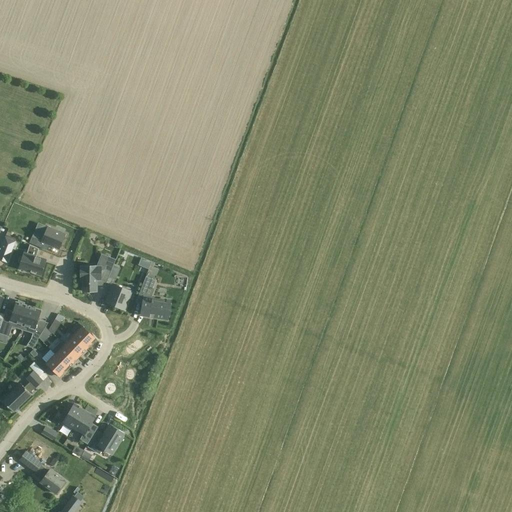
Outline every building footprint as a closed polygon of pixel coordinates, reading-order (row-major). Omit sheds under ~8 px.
[(32,236),(29,242),(46,250),(48,245),(59,249),(66,235),(47,227),(41,240),(32,236)] [(36,257),(39,249),(29,245),(26,255),(22,269),(41,275),(46,260),(36,257)] [(81,266),(81,280),(83,280),(83,291),(97,291),(97,280),(101,280),(106,283),(109,277),(113,266),(116,260),(108,257),(104,268),(97,268),(97,266),(81,266)] [(154,279),(159,269),(150,265),(146,275),(154,279)] [(113,266),(109,277),(115,279),(120,268),(113,266)] [(143,284),(140,291),(146,294),(145,298),(144,297),(141,315),(164,319),(167,304),(153,302),(153,299),(151,298),(155,289),(152,288),(155,280),(146,277),(143,284)] [(105,302),(124,310),(131,292),(112,285),(105,302)] [(16,302),(11,317),(4,314),(0,326),(0,333),(9,337),(12,327),(22,330),(29,307),(24,305),(24,303),(18,301),(17,303),(16,302)] [(41,310),(29,307),(22,330),(32,334),(31,339),(37,341),(43,331),(45,327),(48,323),(38,320),(41,310)] [(65,317),(58,314),(55,319),(60,322),(65,317)] [(82,326),(73,335),(87,349),(96,339),(82,326)] [(45,327),(43,331),(48,336),(51,333),(45,327)] [(73,335),(64,345),(78,358),(87,349),(73,335)] [(78,358),(64,345),(61,341),(52,351),(55,354),(69,367),(78,358)] [(55,354),(46,364),(60,377),(69,367),(55,354)] [(1,401),(12,413),(31,396),(29,394),(34,388),(35,389),(43,381),(34,371),(26,379),(29,383),(24,388),(20,384),(1,401)] [(85,410),(74,404),(69,413),(65,410),(58,421),(73,430),(85,410)] [(85,410),(73,430),(82,436),(80,440),(87,444),(97,429),(90,425),(95,416),(85,410)] [(97,432),(88,447),(99,454),(102,449),(111,454),(124,434),(110,425),(103,435),(97,432)] [(58,434),(46,427),(42,433),(54,441),(58,434)] [(42,464),(26,452),(20,460),(36,472),(36,471),(44,477),(40,482),(56,494),(65,482),(50,470),(49,472),(41,465),(42,464)] [(74,496),(63,511),(64,511),(74,511),(82,502),(74,496)]
